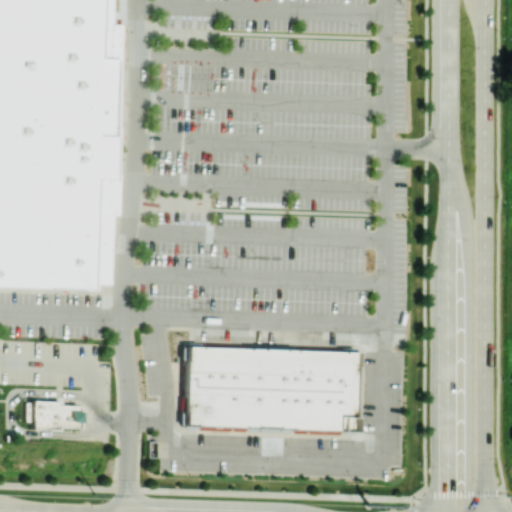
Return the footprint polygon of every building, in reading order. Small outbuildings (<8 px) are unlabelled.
[(0,0),(109,0),(109,21),(119,22),(112,213),(107,214),(105,288),(0,284),(0,0)] [(213,267),(240,267),(241,224),(214,223),(213,267)] [(264,308),(364,312),(365,278),(291,275),(291,268),(286,268),(286,261),(360,263),(361,230),(261,226),(260,261),(278,261),(278,269),(265,268),(264,308)] [(213,281),(240,282),(239,310),(212,309),(213,281)] [(190,345),(359,349),(356,428),(187,423),(190,345)] [(26,398),(61,399),(61,403),(82,404),(81,425),(62,424),(62,428),(35,428),(35,419),(25,419),(26,398)]
